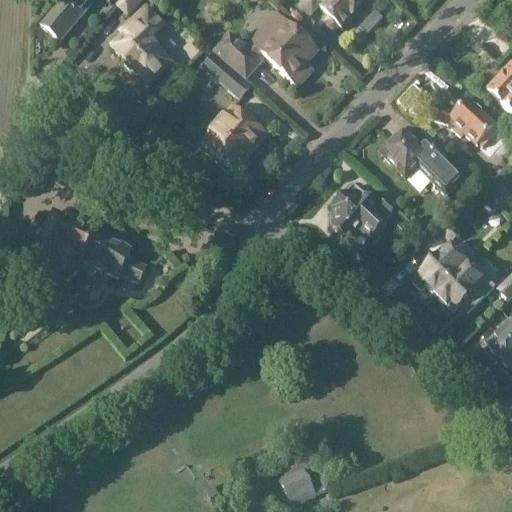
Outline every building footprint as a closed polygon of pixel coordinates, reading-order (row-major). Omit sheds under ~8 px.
[(63,0),(39,29),(60,45),(91,7),(96,0),(101,0),(109,7),(114,0),(63,0)] [(144,0),(124,0),(117,9),(128,19),(144,0)] [(308,0),(304,4),(314,13),(316,11),(327,21),(322,26),(331,35),(336,30),(341,34),(351,24),(350,21),(365,4),(361,0),(308,0)] [(110,49),(123,62),(122,68),(130,76),(135,75),(147,88),(173,64),(154,44),(168,31),(147,8),(120,34),(123,37),(110,49)] [(264,62),(294,91),(310,75),(303,68),(316,56),(275,16),(245,49),(229,36),(213,57),(245,85),(263,65),(262,64),(264,62)] [(251,90),(245,85),(213,57),(201,71),(239,104),(251,90)] [(511,66),(486,94),(511,118),(511,66)] [(464,136),(476,148),(489,160),(507,141),(467,104),(457,115),(429,108),(426,121),(447,127),(460,140),(464,136)] [(201,146),(235,176),(266,140),(232,111),(201,146)] [(404,182),(416,170),(445,201),(464,182),(426,144),(418,153),(401,136),(380,157),(404,182)] [(87,184),(73,180),(68,198),(82,202),(87,184)] [(353,187),(330,210),(330,230),(347,246),(360,233),(371,243),(391,222),(403,235),(411,227),(397,212),(398,211),(387,201),(378,211),(353,187)] [(487,200),(503,217),(511,207),(511,198),(501,187),(487,200)] [(54,225),(51,226),(28,272),(45,281),(47,284),(54,286),(76,270),(120,291),(121,288),(138,297),(148,277),(149,274),(100,246),(111,225),(92,214),(84,229),(87,231),(84,240),(54,225)] [(450,247),(461,237),(453,227),(441,238),(450,247)] [(433,294),(434,296),(468,263),(458,252),(455,254),(450,248),(411,285),(418,291),(422,292),(425,289),(431,294),(433,294)] [(494,290),(468,263),(434,296),(437,299),(438,302),(442,307),(445,307),(453,315),(458,309),(466,318),(494,290)] [(511,302),(511,301),(511,276),(511,277),(495,293),(508,305),(508,304),(509,305),(511,302)] [(511,326),(510,324),(485,348),(498,361),(511,348),(511,349),(511,326)] [(511,349),(511,348),(498,361),(510,373),(511,370),(511,349)] [(302,471),(278,483),(291,511),(327,495),(305,448),(294,454),(302,471)] [(243,511),(262,511),(254,496),(239,504),(243,511)]
